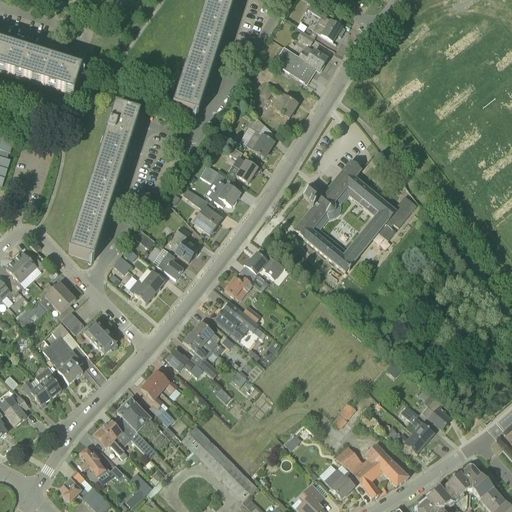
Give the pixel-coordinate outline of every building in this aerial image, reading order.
[(207,0),(173,110),(198,118),(235,0),(207,0)] [(129,3),(119,23),(124,26),(134,5),(129,3)] [(321,20),(310,38),(314,41),(317,36),(333,45),(337,38),(341,40),(346,32),(326,20),(329,15),(312,5),(308,12),(321,20)] [(310,48),(314,41),(310,38),(302,34),(298,40),(310,48)] [(0,73),(73,97),(81,72),(0,46),(0,73)] [(284,50),(274,66),(301,83),(310,68),(320,74),(327,61),(306,49),(299,60),(284,50)] [(277,99),(281,94),(268,85),(260,98),(267,102),(271,95),(277,99)] [(284,98),(275,112),(289,121),(298,107),(284,98)] [(70,255),(86,260),(95,263),(141,118),(116,110),(70,255)] [(264,160),(274,145),(259,136),(264,128),(258,121),(249,130),(255,133),(245,148),(253,153),(264,160)] [(0,188),(9,162),(7,161),(9,155),(10,155),(15,141),(0,135),(0,188)] [(248,186),(257,171),(246,163),(245,164),(240,160),(242,156),(232,149),(228,156),(238,162),(236,164),(243,168),(236,179),(248,186)] [(416,209),(405,199),(394,212),(356,180),(361,173),(350,164),(327,193),(315,183),(312,187),(303,197),(311,204),(308,208),(312,211),(294,233),(346,275),(378,236),(388,244),(396,234),(388,228),(391,224),(398,231),(416,209)] [(213,193),(209,199),(208,200),(223,210),(226,205),(231,209),(240,197),(227,188),(220,183),(215,180),(218,175),(208,168),(200,178),(211,186),(212,185),(215,187),(211,192),(213,193)] [(214,221),(216,218),(211,215),(215,209),(203,200),(202,201),(188,191),(184,197),(204,212),(198,220),(201,222),(197,228),(210,237),(219,225),(214,221)] [(181,248),(176,255),(189,265),(198,254),(190,248),(191,246),(186,242),(191,236),(182,230),(173,242),(181,248)] [(155,244),(141,233),(135,241),(149,252),(155,244)] [(33,243),(32,244),(29,247),(37,255),(41,251),(33,243)] [(308,279),(313,273),(291,253),(285,259),(308,279)] [(19,256),(13,262),(28,278),(33,283),(41,275),(40,273),(45,268),(36,259),(31,263),(23,255),(20,257),(19,256)] [(176,283),(184,272),(172,264),(175,260),(168,255),(158,269),(176,283)] [(249,261),(244,267),(256,277),(262,270),(274,279),(283,269),(270,259),(267,263),(257,256),(251,263),(249,261)] [(121,259),(117,264),(128,273),(132,268),(121,259)] [(20,286),(28,278),(13,262),(7,267),(8,269),(6,271),(14,279),(9,284),(18,293),(23,289),(20,286)] [(128,273),(117,264),(113,268),(124,277),(128,273)] [(155,296),(164,284),(153,275),(143,286),(138,281),(138,282),(155,296)] [(235,280),(225,293),(239,304),(247,294),(253,287),(244,280),(240,285),(235,280)] [(138,282),(129,293),(146,307),(155,296),(138,282)] [(13,298),(18,293),(9,284),(4,288),(0,283),(0,300),(2,303),(10,295),(13,298)] [(66,289),(63,289),(59,285),(51,293),(47,288),(37,297),(42,302),(45,299),(53,308),(67,294),(66,292),(66,289)] [(58,319),(62,324),(72,315),(67,310),(75,302),(72,298),(72,295),(69,295),(67,294),(53,308),(61,316),(58,319)] [(244,315),(257,324),(261,319),(248,309),(244,315)] [(233,318),(223,310),(214,321),(239,342),(245,335),(241,332),(244,328),(240,324),(242,323),(244,324),(245,324),(255,332),(258,328),(239,311),(233,318)] [(76,319),(72,315),(62,324),(66,328),(76,319)] [(80,324),(76,319),(66,328),(71,333),(80,324)] [(84,328),(80,324),(71,333),(75,337),(84,328)] [(84,336),(90,343),(103,331),(96,324),(84,336)] [(218,346),(216,345),(220,341),(214,335),(215,334),(210,329),(209,331),(201,324),(192,334),(212,352),(218,346)] [(69,387),(83,375),(78,369),(83,365),(63,340),(70,335),(61,326),(54,331),(60,339),(43,353),(55,368),(62,362),(66,366),(58,373),(69,387)] [(103,331),(90,343),(97,350),(109,338),(103,331)] [(199,368),(198,368),(210,378),(212,380),(218,374),(205,362),(208,358),(207,358),(212,352),(192,334),(183,345),(191,351),(189,353),(194,357),(196,356),(198,357),(193,363),(199,368)] [(116,345),(109,338),(97,350),(104,357),(110,351),(111,352),(113,352),(116,349),(116,348),(115,347),(116,345)] [(175,353),(167,363),(179,374),(184,368),(189,373),(194,368),(188,363),(189,363),(183,358),(182,359),(175,353)] [(197,367),(192,373),(201,381),(205,384),(210,378),(198,368),(197,367)] [(51,401),(62,393),(51,379),(55,377),(49,369),(35,380),(41,387),(40,387),(51,401)] [(237,386),(245,376),(240,372),(232,382),(237,386)] [(149,383),(161,394),(166,389),(172,394),(177,389),(165,378),(163,380),(157,374),(149,383)] [(18,387),(10,379),(5,383),(13,392),(18,387)] [(161,394),(149,383),(140,392),(147,398),(146,400),(157,411),(163,405),(156,399),(161,394)] [(35,400),(42,410),(47,407),(45,405),(51,401),(40,387),(35,391),(29,384),(22,388),(33,402),(35,400)] [(201,401),(195,397),(187,389),(183,394),(196,406),(201,401)] [(217,395),(226,405),(231,400),(222,390),(217,395)] [(14,406),(4,414),(15,428),(26,420),(21,413),(27,408),(19,397),(12,403),(14,406)] [(441,433),(450,423),(443,417),(445,416),(439,411),(442,407),(435,401),(431,405),(431,404),(421,416),(441,433)] [(157,455),(141,439),(139,436),(152,423),(143,414),(131,402),(130,403),(128,403),(127,404),(126,406),(117,415),(124,422),(119,427),(116,425),(124,434),(125,436),(131,442),(150,462),(157,455)] [(348,421),(356,412),(348,405),(340,414),(348,421)] [(413,437),(424,447),(434,436),(416,420),(418,418),(406,408),(400,415),(405,420),(418,431),(413,437)] [(165,412),(164,412),(158,419),(168,428),(174,420),(165,412)] [(341,431),(347,424),(339,417),(333,424),(341,431)] [(121,452),(127,446),(131,442),(125,436),(124,437),(112,425),(109,428),(107,426),(101,432),(121,452)] [(169,443),(175,437),(167,429),(161,434),(169,443)] [(402,437),(400,438),(391,431),(385,438),(394,446),(397,442),(416,457),(424,447),(413,437),(408,442),(402,437)] [(121,452),(101,432),(93,439),(105,451),(106,450),(111,450),(123,462),(127,457),(121,452)] [(292,452),(301,442),(294,435),(284,446),(292,452)] [(383,474),(391,466),(382,456),(383,456),(375,448),(366,457),(360,452),(357,454),(352,447),(335,461),(347,471),(347,470),(348,470),(359,483),(372,502),(380,497),(381,498),(387,495),(382,488),(376,491),(371,484),(383,474)] [(91,456),(88,451),(86,452),(85,451),(81,454),(82,455),(80,456),(85,462),(78,467),(82,473),(89,468),(97,479),(105,473),(98,463),(99,462),(93,455),(91,456)] [(397,490),(408,481),(392,465),(391,466),(383,474),(397,490)] [(339,485),(332,491),(342,501),(354,489),(340,475),(331,466),(324,473),(333,482),(335,481),(339,485)] [(458,501),(467,493),(472,493),(479,502),(493,490),(481,477),(471,466),(459,476),(445,488),(445,487),(441,490),(440,489),(439,490),(451,504),(452,506),(458,501)] [(234,468),(220,482),(242,505),(257,491),(234,468)] [(115,469),(110,474),(118,483),(124,477),(115,469)] [(69,503),(70,505),(81,494),(79,491),(81,489),(79,487),(85,482),(77,473),(69,481),(71,483),(61,492),(65,497),(64,498),(65,500),(64,501),(68,504),(69,503)] [(145,498),(146,497),(150,493),(144,488),(146,485),(137,476),(130,483),(145,498)] [(321,511),(317,507),(323,501),(311,488),(298,501),(302,506),(296,511),(321,511)] [(92,490),(82,500),(94,511),(105,511),(110,508),(92,490)] [(441,511),(442,511),(451,504),(439,490),(426,501),(426,502),(415,511),(414,511),(441,511)] [(479,502),(486,509),(499,498),(493,490),(479,502)] [(263,511),(250,498),(244,504),(251,511),(263,511)] [(488,511),(498,511),(506,506),(499,498),(486,509),(488,511)]
